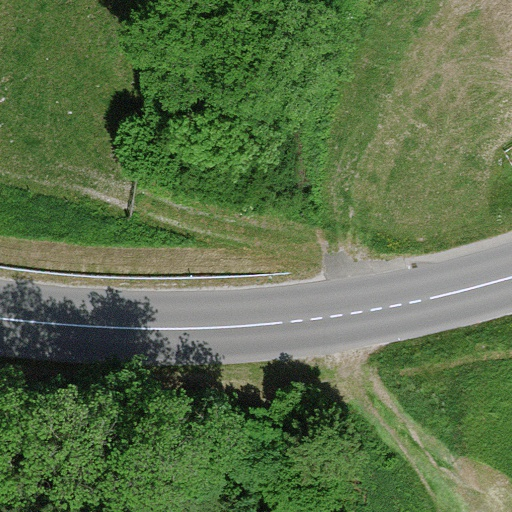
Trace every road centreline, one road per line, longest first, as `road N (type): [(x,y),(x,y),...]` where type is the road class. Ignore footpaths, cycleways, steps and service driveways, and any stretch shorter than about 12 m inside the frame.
road 1 (secondary): [(511,271),(334,322),(62,329),(0,320)]
road 2 (track): [(334,322),(388,511)]
